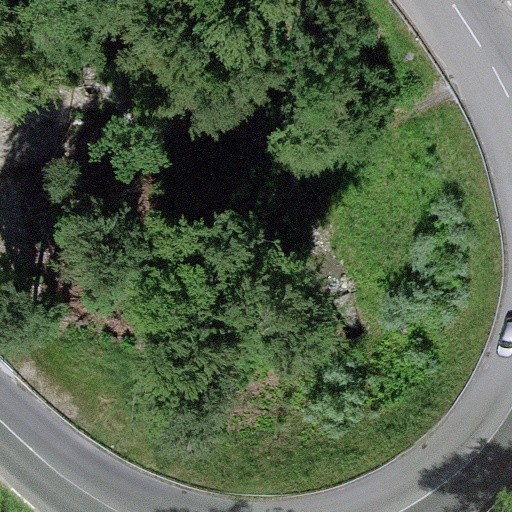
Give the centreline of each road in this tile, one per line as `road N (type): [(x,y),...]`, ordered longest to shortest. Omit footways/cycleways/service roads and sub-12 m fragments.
road 1 (secondary): [(401,511),(471,458),(511,406)]
road 2 (secondary): [(0,420),(118,511)]
